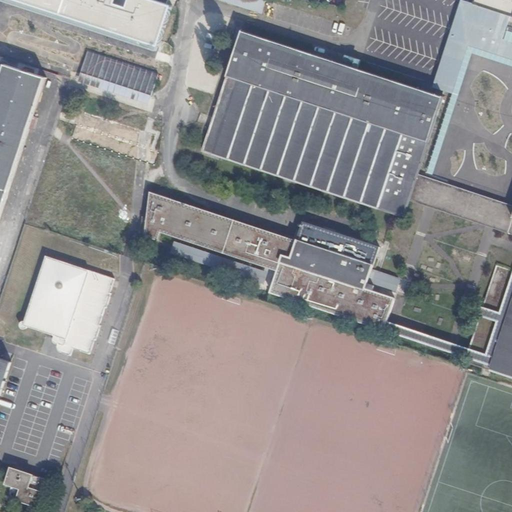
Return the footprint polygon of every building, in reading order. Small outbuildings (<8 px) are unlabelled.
[(117,0),(18,0),(159,45),(171,7),(149,0),(130,0),(128,8),(116,4),(117,0)] [(263,16),(267,1),(263,0),(216,0),(216,1),(263,16)] [(404,219),(410,202),(418,177),(444,98),(243,32),(203,153),(389,214),(404,219)] [(159,76),(87,52),(80,74),(151,98),(159,76)] [(0,222),(46,81),(48,81),(48,80),(6,67),(6,68),(7,68),(0,87),(0,222)] [(152,148),(157,133),(79,110),(71,140),(156,165),(160,150),(152,148)] [(511,208),(418,177),(410,202),(511,235),(511,208)] [(271,294),(279,297),(297,243),(172,201),(172,200),(150,193),(147,229),(162,234),(162,233),(278,272),(271,294)] [(297,243),(279,297),(384,331),(387,323),(395,299),(365,290),(379,249),(304,224),(297,243)] [(159,241),(162,234),(147,229),(146,237),(159,241)] [(56,336),(55,339),(55,341),(56,343),(59,344),(58,348),(59,351),(61,352),(71,356),(74,349),(90,355),(95,340),(96,341),(101,326),(100,326),(106,309),(107,309),(111,295),(110,294),(115,280),(47,257),(26,322),(23,323),(21,325),(21,327),(23,330),(25,331),(27,330),(28,329),(29,327),(48,333),(56,336)] [(465,363),(511,378),(511,272),(497,267),(483,309),(480,308),(477,317),(480,318),(470,350),(467,359),(465,363)] [(384,331),(467,359),(470,350),(387,323),(384,331)] [(0,402),(13,363),(0,358),(0,402)] [(41,508),(50,481),(12,468),(7,485),(22,490),(19,501),(41,508)]
